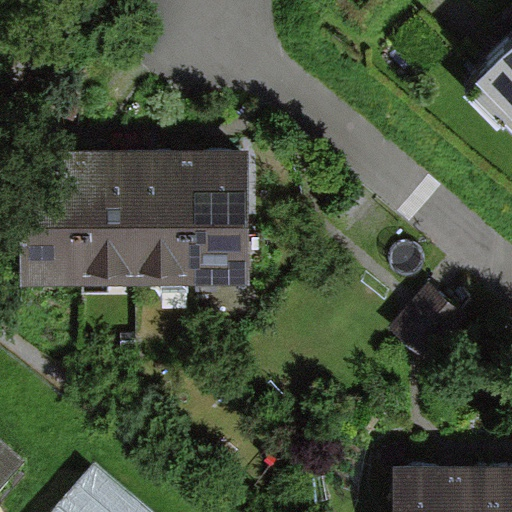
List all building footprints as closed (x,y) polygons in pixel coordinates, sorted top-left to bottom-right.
[(511,26),(485,56),(511,80),(511,26)] [(260,272),(265,143),(240,142),(200,140),(161,138),(113,135),(65,133),(60,264),(260,272)] [(0,511),(34,474),(0,443),(0,511)] [(442,466),(398,466),(398,511),(511,511),(511,465),(505,466),(442,466)] [(131,511),(95,482),(70,511),(131,511)]
